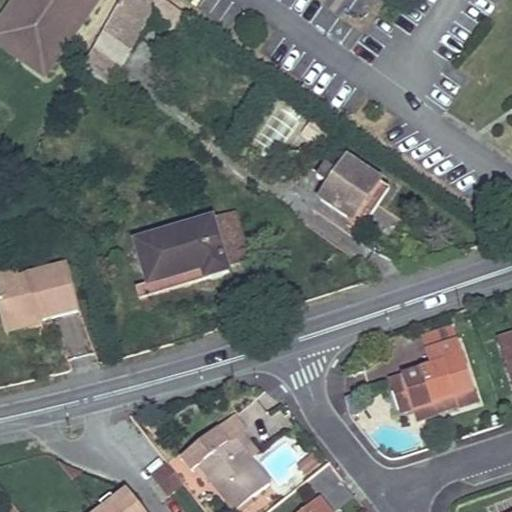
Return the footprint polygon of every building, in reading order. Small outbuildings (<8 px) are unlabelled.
[(19,0),(0,29),(0,45),(47,77),(97,0),(19,0)] [(121,0),(83,70),(108,87),(155,0),(121,0)] [(339,156),(330,168),(326,165),(317,178),(330,187),(321,199),(353,222),(362,208),(372,215),(390,188),(348,160),(347,161),(339,156)] [(226,268),(248,262),(234,215),(212,222),(222,255),(226,268)] [(212,222),(212,221),(136,244),(149,287),(186,276),(189,285),(228,274),(226,268),(222,255),(212,222)] [(18,279),(0,283),(0,310),(4,327),(37,318),(38,322),(39,322),(77,312),(65,267),(18,279)] [(16,272),(0,275),(0,283),(18,279),(16,272)] [(38,322),(37,318),(4,327),(6,332),(39,323),(39,322),(38,322)] [(511,383),(511,337),(499,342),(511,383)] [(457,410),(476,403),(458,345),(425,355),(430,371),(389,383),(392,395),(405,390),(411,410),(415,423),(436,417),(432,404),(453,397),(457,410)] [(405,390),(392,395),(398,415),(411,410),(405,390)] [(432,404),(436,417),(457,410),(453,397),(432,404)] [(240,434),(244,431),(233,418),(199,445),(180,460),(191,474),(199,468),(234,511),(236,511),(269,486),(247,460),(232,441),(240,434)] [(232,441),(247,460),(255,454),(240,434),(232,441)] [(172,493),(182,485),(167,465),(156,473),(157,478),(158,482),(160,486),(163,490),(167,492),(172,493)] [(142,511),(127,492),(101,511),(142,511)] [(327,511),(319,500),(302,511),(327,511)]
